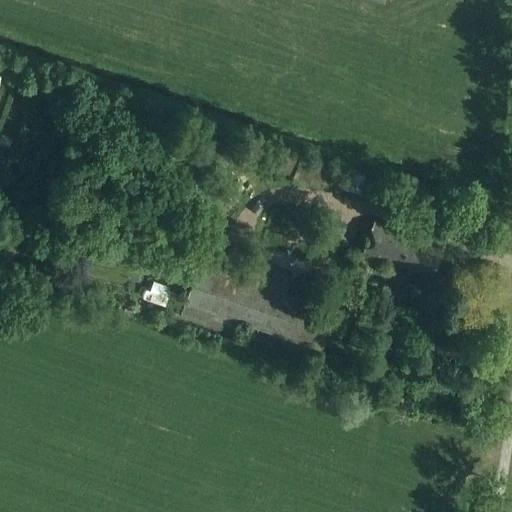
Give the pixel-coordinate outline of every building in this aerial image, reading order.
[(123,128),(120,139),(166,152),(169,141),(123,128)] [(200,130),(187,150),(214,167),(226,147),(200,130)] [(271,143),(263,164),(277,169),(286,147),(271,141),(271,143)] [(286,147),(277,169),(292,175),(301,152),(286,147)] [(301,152),(292,175),(318,185),(318,183),(327,162),(301,152)] [(327,162),(318,183),(330,187),(331,183),(370,198),(374,187),(369,185),(372,179),(365,176),(364,176),(348,170),(327,162)] [(198,195),(188,204),(207,225),(234,202),(214,180),(206,187),(199,178),(198,179),(191,172),(183,179),(198,195)] [(433,273),(442,248),(419,240),(420,237),(374,219),(363,251),(359,260),(372,264),(374,256),(399,265),(401,262),(433,273)] [(322,348),(335,310),(198,262),(179,315),(235,335),(241,320),(322,348)]
